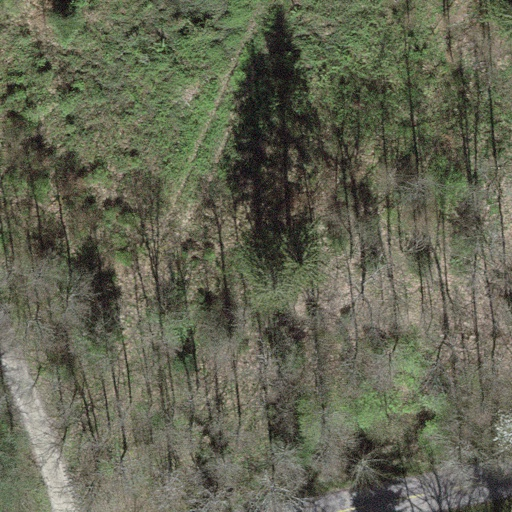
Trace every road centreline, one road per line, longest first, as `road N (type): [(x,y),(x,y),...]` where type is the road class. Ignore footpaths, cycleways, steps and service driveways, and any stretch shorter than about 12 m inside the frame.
road 1 (track): [(0,329),(62,511)]
road 2 (track): [(332,511),(511,476)]
